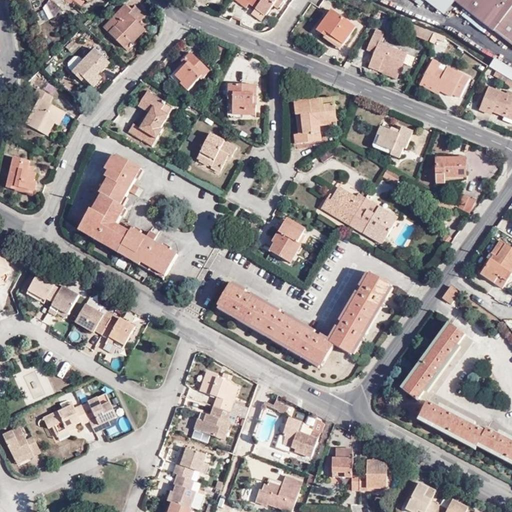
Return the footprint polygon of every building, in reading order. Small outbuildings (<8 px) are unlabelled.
[(233,0),(246,9),(249,4),(252,0),(233,0)] [(252,0),(249,4),(266,17),(274,6),(277,0),(252,0)] [(285,0),(284,0),(277,0),(274,6),(278,9),(285,0)] [(511,0),(425,0),(428,2),(429,0),(453,0),(511,45),(511,0)] [(130,14),(133,12),(125,4),(103,28),(126,49),(145,29),(140,23),(130,14)] [(49,6),(43,8),(47,20),(53,18),(49,6)] [(136,8),(133,12),(130,14),(140,23),(146,17),(136,8)] [(328,34),(344,46),(357,28),(332,10),(318,31),(326,37),(328,34)] [(431,43),(435,34),(415,25),(411,35),(431,43)] [(397,79),(408,54),(380,43),(385,33),(377,30),(368,51),(375,54),(370,67),(379,71),(380,70),(383,72),(383,73),(397,79)] [(340,51),(344,46),(328,34),(326,37),(325,40),(340,51)] [(73,72),(83,82),(86,80),(94,88),(103,79),(100,75),(111,64),(95,49),(84,61),(80,57),(75,57),(69,63),(69,68),(73,72)] [(182,63),(183,64),(186,67),(176,77),(183,82),(181,84),(189,91),(204,76),(205,77),(211,72),(192,53),(182,63)] [(409,55),(405,65),(412,67),(415,57),(409,55)] [(422,82),(441,92),(452,97),(453,95),(460,98),(471,78),(434,59),(422,82)] [(511,69),(495,59),(490,67),(511,79),(511,69)] [(186,67),(183,64),(172,75),(172,76),(172,77),(180,85),(181,84),(183,82),(176,77),(186,67)] [(505,75),(497,71),(494,76),(502,81),(505,75)] [(440,96),(441,92),(422,82),(420,85),(440,96)] [(255,98),(257,98),(258,86),(229,85),(229,100),(234,100),(233,115),(257,115),(257,104),(254,104),(255,98)] [(505,117),(511,119),(511,91),(508,91),(507,95),(489,88),(480,110),(492,115),(493,112),(505,117)] [(55,123),(62,110),(50,104),(54,97),(39,89),(35,96),(40,99),(26,124),(48,136),(55,123)] [(148,91),(139,107),(147,112),(137,128),(133,125),(129,132),(153,147),(164,129),(162,128),(174,108),(148,91)] [(305,134),(298,135),(295,135),(296,145),(322,142),(320,127),(319,122),(337,120),(335,98),(295,103),(296,115),(302,115),(305,134)] [(67,113),(62,110),(55,123),(60,126),(67,113)] [(296,115),(298,135),(305,134),(302,115),(296,115)] [(393,151),(391,155),(400,159),(404,149),(406,150),(414,132),(403,127),(400,135),(381,127),(377,135),(381,136),(377,145),(393,151)] [(238,148),(212,133),(198,159),(221,171),(230,156),(233,157),(238,148)] [(374,148),(391,155),(393,151),(377,145),(381,136),(377,135),(373,145),(374,148)] [(329,150),(319,157),(324,163),(334,156),(329,150)] [(132,193),(137,186),(135,185),(143,170),(118,155),(117,158),(109,172),(105,177),(109,179),(100,193),(102,194),(105,196),(96,212),(93,211),(92,209),(81,227),(111,245),(109,248),(119,254),(121,250),(167,277),(179,255),(155,241),(156,239),(148,235),(147,237),(133,228),(131,232),(124,228),(118,225),(128,209),(122,206),(130,192),(132,193)] [(109,172),(117,158),(114,156),(106,170),(109,172)] [(29,171),(30,167),(31,162),(14,157),(7,188),(17,190),(18,187),(35,191),(38,182),(35,181),(37,173),(34,173),(29,171)] [(467,158),(437,158),(437,184),(467,184),(467,158)] [(401,177),(388,169),(384,177),(397,184),(401,177)] [(97,191),(100,193),(109,179),(105,177),(97,191)] [(351,226),(366,199),(359,194),(357,197),(340,187),(331,200),(328,199),(322,209),(351,226)] [(102,194),(93,211),(96,212),(105,196),(102,194)] [(457,207),(471,216),(478,202),(462,194),(456,207),(457,207)] [(456,207),(442,198),(435,209),(441,213),(443,211),(450,216),(452,216),(453,216),(454,215),(457,207),(456,207)] [(398,218),(366,199),(351,226),(383,244),(398,218)] [(288,218),(285,223),(304,233),(307,228),(288,218)] [(127,223),(124,228),(131,232),(133,228),(134,227),(127,223)] [(304,233),(285,223),(274,243),(276,244),(271,252),(291,263),(302,245),(299,243),(304,233)] [(79,231),(109,248),(111,245),(81,227),(79,231)] [(447,244),(452,239),(448,235),(443,240),(447,244)] [(501,288),(511,273),(511,250),(500,241),(491,253),(494,255),(481,273),(501,288)] [(1,250),(0,250),(0,274),(1,277),(12,272),(1,250)] [(165,281),(167,277),(121,250),(119,254),(165,281)] [(53,303),(62,290),(55,286),(57,283),(40,273),(27,294),(45,304),(47,300),(53,303)] [(251,296),(246,293),(231,284),(218,306),(323,367),(335,346),(352,355),(393,285),(371,273),(362,288),(359,293),(342,323),(339,328),(331,342),(320,336),(315,333),(285,316),(280,313),(251,296)] [(445,297),(455,286),(447,282),(439,292),(445,297)] [(53,303),(48,312),(56,316),(57,313),(59,310),(69,316),(80,296),(63,286),(62,290),(53,303)] [(439,292),(438,295),(445,301),(457,287),(455,286),(445,297),(439,292)] [(111,319),(86,304),(76,322),(94,333),(96,331),(102,335),(111,319)] [(67,319),(69,316),(59,310),(57,313),(67,319)] [(111,319),(102,335),(109,339),(108,341),(123,350),(136,328),(121,319),(118,323),(111,319)] [(417,393),(461,330),(447,320),(403,382),(417,393)] [(14,374),(29,407),(56,394),(41,362),(14,374)] [(217,397),(214,407),(231,413),(240,387),(231,384),(232,382),(219,378),(219,376),(208,372),(203,384),(206,386),(204,393),(217,397)] [(107,394),(82,406),(90,422),(96,434),(102,431),(100,427),(110,422),(118,418),(107,394)] [(477,423),(428,395),(419,411),(469,439),(471,435),(511,458),(511,437),(479,420),(477,423)] [(234,414),(246,418),(250,408),(238,404),(234,414)] [(290,407),(282,404),(278,411),(286,415),(290,407)] [(82,406),(82,405),(75,408),(74,405),(66,408),(59,412),(58,411),(54,413),(64,435),(69,432),(68,430),(82,423),(83,425),(90,422),(82,406)] [(229,422),(232,413),(231,413),(214,407),(211,416),(202,412),(195,430),(226,441),(232,423),(229,422)] [(64,435),(54,413),(43,418),(49,429),(53,427),(58,438),(64,435)] [(302,423),(289,418),(283,435),(286,436),(283,445),(292,448),(291,450),(312,458),(321,433),(314,430),(311,436),(299,432),(302,423)] [(335,424),(326,421),(322,433),(323,433),(322,437),(330,440),(335,424)] [(100,427),(102,431),(112,426),(110,422),(100,427)] [(41,453),(34,436),(27,439),(21,427),(4,435),(16,461),(33,452),(35,456),(41,453)] [(177,464),(174,473),(178,475),(193,480),(196,471),(201,473),(205,463),(208,455),(183,447),(180,456),(184,457),(181,465),(177,464)] [(360,491),(360,472),(353,472),(353,449),(336,449),(336,458),(333,458),(333,478),(352,478),(352,491),(360,491)] [(33,452),(16,461),(18,465),(35,457),(35,456),(33,452)] [(368,472),(360,472),(360,491),(367,491),(367,488),(381,489),(388,489),(388,465),(378,461),(368,461),(368,472)] [(205,463),(201,473),(207,475),(210,465),(205,463)] [(192,490),(195,481),(193,480),(178,475),(174,484),(177,485),(170,502),(172,503),(191,509),(197,492),(192,490)] [(281,511),(292,511),(303,482),(286,476),(283,486),(270,482),(268,485),(265,484),(263,490),(260,490),(256,503),(267,507),(268,505),(282,510),(282,511),(281,511)] [(436,511),(440,505),(432,501),(437,492),(420,483),(406,509),(411,511),(418,511),(419,511),(421,511),(436,511)] [(467,511),(468,510),(469,508),(453,500),(448,510),(447,511),(467,511)] [(168,511),(192,511),(194,510),(191,509),(172,503),(168,511)]
